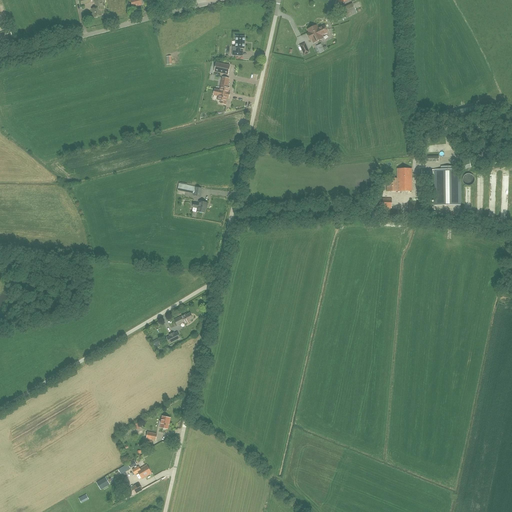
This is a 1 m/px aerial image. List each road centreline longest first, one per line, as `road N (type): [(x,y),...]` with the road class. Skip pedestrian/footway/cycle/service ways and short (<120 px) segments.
road 1 (unclassified): [(215,287),(278,0)]
road 2 (unclassified): [(0,409),(215,287)]
road 3 (unclassified): [(0,58),(226,0)]
road 4 (unclassified): [(164,511),(215,287)]
